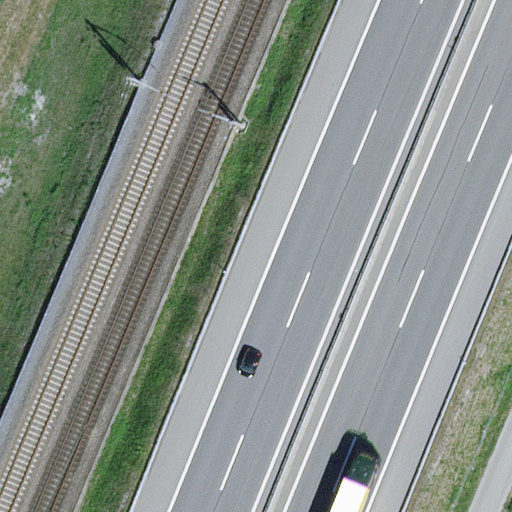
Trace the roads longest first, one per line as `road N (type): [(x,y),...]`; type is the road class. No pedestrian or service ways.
road 1 (motorway): [(423,0),(215,511)]
road 2 (motorway): [(326,511),(511,56)]
